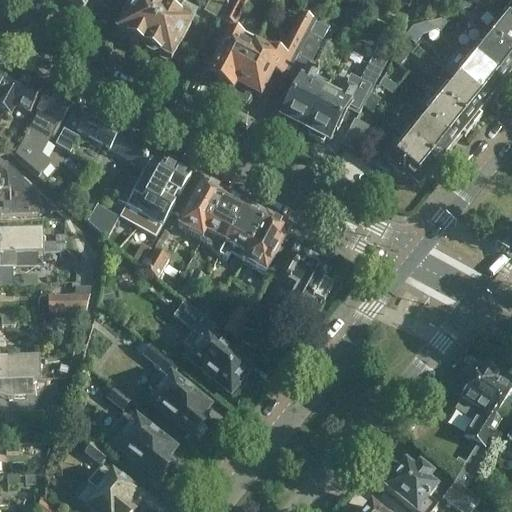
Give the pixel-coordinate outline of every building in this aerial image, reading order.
[(58,0),(57,2),(81,15),(89,0),(58,0)] [(161,0),(134,0),(116,34),(128,41),(127,42),(129,48),(136,51),(141,50),(142,48),(143,49),(167,3),(161,0)] [(210,0),(203,14),(219,23),(221,20),(232,0),(210,0)] [(241,0),(232,0),(221,20),(234,28),(248,4),(241,0)] [(412,1),(406,0),(398,0),(397,6),(410,9),(412,1)] [(454,0),(452,13),(462,11),(464,3),(465,0),(454,0)] [(473,2),(465,0),(464,3),(462,11),(471,10),(473,2)] [(144,49),(143,51),(144,56),(152,60),(157,58),(158,57),(170,63),(194,18),(167,3),(143,49),(144,49)] [(511,5),(501,19),(511,27),(511,5)] [(471,14),(459,17),(471,27),(477,19),(471,14)] [(496,36),(490,43),(511,61),(511,27),(501,19),(490,32),(496,36)] [(255,44),(229,93),(234,95),(232,99),(247,107),(253,96),(259,99),(273,73),(284,79),(284,78),(286,80),(297,59),(314,27),(300,20),(280,58),(255,44)] [(447,25),(441,21),(426,25),(439,35),(447,25)] [(330,29),(317,22),(315,27),(314,27),(297,59),(310,66),(330,29)] [(231,32),(205,80),(229,93),(255,44),(231,32)] [(417,39),(409,32),(404,41),(411,47),(417,39)] [(411,47),(404,41),(391,63),(398,68),(406,58),(404,56),(411,47)] [(479,46),(468,59),(505,89),(511,79),(511,77),(510,76),(511,73),(511,61),(490,43),(484,51),(479,46)] [(327,89),(304,132),(309,134),(306,138),(321,146),(323,142),(328,144),(333,134),(335,135),(349,108),(347,107),(356,90),(369,97),(370,95),(381,74),(385,66),(372,59),(359,83),(350,78),(341,96),(327,89)] [(463,77),(457,84),(485,106),(493,96),(496,99),(505,89),(468,59),(457,73),(463,77)] [(312,72),(298,64),(291,78),(298,82),(285,108),(287,109),(281,119),(284,121),(282,125),(298,133),(300,129),(304,132),(327,89),(329,86),(315,78),(320,70),(315,67),(312,72)] [(9,77),(0,93),(0,113),(6,116),(10,107),(28,117),(40,94),(9,77)] [(384,80),(379,87),(392,97),(397,89),(384,80)] [(446,86),(435,100),(472,129),(480,118),(477,116),(485,106),(457,84),(452,91),(446,86)] [(370,95),(369,97),(363,108),(376,115),(383,104),(370,95)] [(44,97),(27,128),(28,128),(13,159),(38,180),(50,167),(40,159),(53,135),(54,136),(69,110),(44,97)] [(431,117),(425,125),(452,146),(460,137),(463,140),(472,129),(435,100),(425,112),(431,117)] [(74,113),(55,148),(69,156),(79,138),(142,173),(151,155),(74,113)] [(367,129),(355,122),(342,146),(355,153),(367,129)] [(413,127),(402,140),(439,170),(447,159),(444,156),(452,146),(425,125),(419,132),(413,127)] [(439,170),(402,140),(384,163),(392,170),(391,173),(402,181),(403,179),(416,190),(427,177),(430,180),(439,170)] [(175,197),(187,177),(154,157),(139,184),(133,194),(125,209),(158,228),(172,204),(168,202),(172,196),(175,197)] [(0,168),(0,218),(38,217),(38,214),(54,214),(15,177),(4,168),(0,168)] [(125,209),(133,194),(139,184),(130,179),(116,204),(125,209)] [(177,230),(201,243),(225,200),(225,199),(221,197),(220,194),(216,191),(212,193),(201,186),(185,214),(181,211),(176,219),(181,222),(177,230)] [(218,259),(245,211),(225,200),(201,243),(199,245),(212,252),(210,255),(218,259)] [(118,221),(96,208),(90,228),(107,242),(118,221)] [(244,258),(265,222),(245,211),(218,259),(226,263),(233,252),(244,258)] [(265,222),(244,258),(241,265),(264,277),(288,234),(265,221),(265,222)] [(0,256),(37,255),(37,254),(43,254),(65,254),(64,238),(54,238),(55,247),(43,247),(42,231),(0,231),(0,256)] [(168,262),(153,253),(143,272),(157,281),(168,262)] [(28,255),(0,256),(0,287),(12,287),(12,270),(37,269),(37,255),(28,255)] [(301,256),(270,312),(281,318),(281,319),(298,328),(313,300),(322,305),(332,288),(322,282),(331,266),(320,260),(318,265),(301,256)] [(205,281),(193,275),(180,298),(192,305),(205,281)] [(48,317),(85,316),(91,290),(79,290),(79,286),(71,286),(71,290),(75,290),(75,298),(48,299),(48,317)] [(113,296),(103,298),(100,307),(108,313),(116,312),(113,296)] [(195,303),(189,310),(197,316),(202,309),(195,303)] [(183,306),(172,320),(193,336),(184,347),(193,354),(187,362),(200,373),(199,374),(214,386),(215,385),(229,396),(232,392),(234,393),(243,390),(245,388),(246,379),(244,377),(247,373),(233,362),(235,360),(220,348),(219,350),(206,340),(215,330),(197,316),(189,310),(183,306)] [(258,338),(269,317),(255,309),(244,331),(258,338)] [(232,317),(222,336),(236,346),(244,331),(247,325),(232,317)] [(14,320),(1,320),(1,329),(14,328),(14,320)] [(159,373),(146,388),(158,397),(149,407),(193,442),(205,427),(199,422),(208,411),(170,381),(178,371),(149,348),(141,358),(159,373)] [(0,383),(40,382),(39,358),(0,359),(0,383)] [(480,370),(454,412),(471,423),(462,438),(486,453),(502,428),(492,422),(510,392),(494,382),(495,380),(493,378),(493,373),(486,369),(482,371),(480,370)] [(0,383),(0,397),(7,400),(32,400),(32,382),(0,383)] [(105,402),(122,415),(131,403),(114,390),(105,402)] [(4,425),(20,424),(20,415),(4,416),(4,425)] [(122,421),(113,433),(123,440),(115,450),(158,485),(170,469),(164,465),(173,454),(135,424),(131,429),(122,421)] [(92,445),(84,455),(100,468),(108,458),(92,445)] [(5,457),(18,456),(18,447),(5,447),(5,457)] [(404,466),(384,492),(408,511),(432,511),(435,509),(426,502),(435,491),(426,484),(430,478),(419,469),(414,475),(404,466)] [(99,495),(87,509),(90,511),(132,511),(141,502),(113,478),(108,484),(98,475),(89,487),(99,495)] [(6,489),(19,489),(19,479),(6,480),(6,489)] [(455,485),(442,501),(452,510),(455,511),(473,511),(479,504),(455,485)] [(54,511),(40,501),(36,511),(54,511)]
